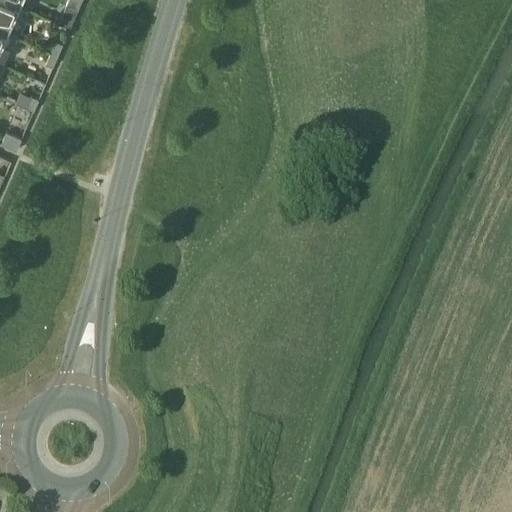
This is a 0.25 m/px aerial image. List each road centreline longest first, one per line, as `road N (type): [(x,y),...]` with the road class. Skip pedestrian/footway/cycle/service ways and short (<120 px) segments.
road 1 (tertiary): [(96,305),(118,194),(176,0)]
road 2 (tertiary): [(73,490),(105,476),(119,443),(116,425),(92,399)]
